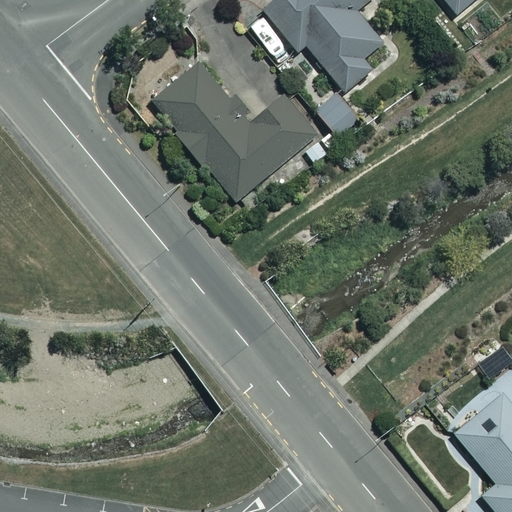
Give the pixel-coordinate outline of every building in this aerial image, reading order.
[(365,0),(268,0),(261,6),(296,51),(305,44),(342,91),(370,69),(361,57),(380,42),(354,9),(365,0)] [(443,0),(454,13),(469,0),(443,0)] [(235,90),(227,97),(198,62),(151,100),(233,201),(315,135),(281,93),(246,121),(238,112),(247,105),(235,90)] [(358,118),(335,91),(314,108),(336,136),(358,118)] [(495,511),(511,511),(511,406),(501,393),(454,433),(495,482),(480,494),(495,511)]
